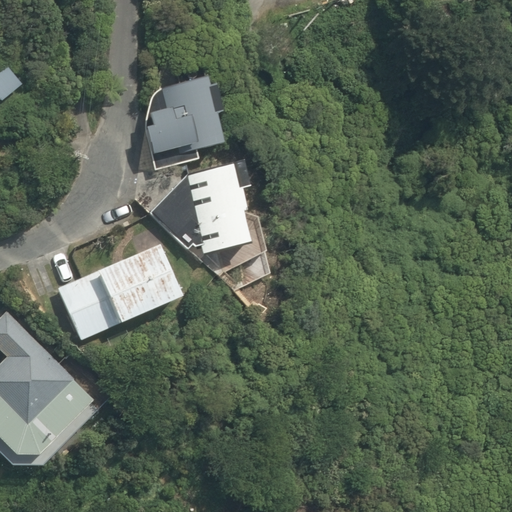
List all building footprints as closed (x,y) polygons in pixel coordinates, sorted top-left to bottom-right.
[(5,67),(0,71),(0,102),(21,86),(5,67)] [(148,159),(152,173),(193,164),(191,154),(216,148),(208,119),(214,118),(207,90),(200,92),(198,83),(148,92),(141,126),(140,132),(146,159),(148,159)] [(241,193),(234,166),(183,177),(146,216),(185,253),(189,248),(191,250),(197,249),(198,257),(243,248),(236,218),(238,217),(233,195),(241,193)] [(155,247),(56,290),(78,343),(176,300),(155,247)] [(0,361),(0,457),(9,467),(39,467),(97,410),(89,402),(90,400),(5,313),(0,317),(0,352),(4,357),(0,361)]
